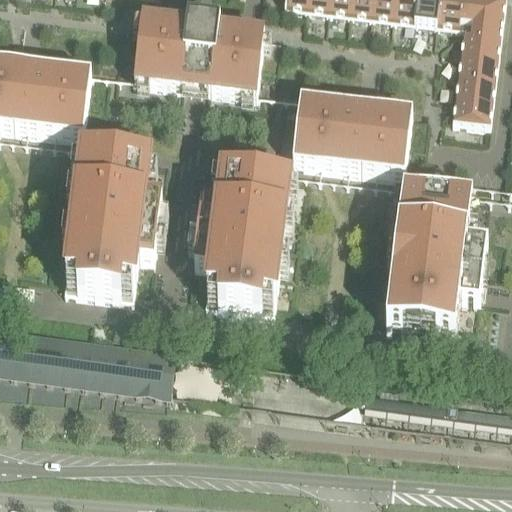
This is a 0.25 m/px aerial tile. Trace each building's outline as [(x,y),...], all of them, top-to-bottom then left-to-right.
[(286,0),(285,17),(306,20),(308,0),(286,0)] [(308,0),(306,20),(327,22),(329,0),(308,0)] [(329,0),(327,22),(348,25),(351,0),(329,0)] [(351,0),(348,25),(369,28),(372,0),(351,0)] [(372,0),(369,28),(390,30),(394,0),(372,0)] [(394,0),(390,30),(411,33),(415,0),(394,0)] [(415,0),(411,33),(433,35),(436,0),(415,0)] [(436,0),(433,35),(454,38),(458,0),(436,0)] [(462,0),(458,0),(454,38),(464,39),(463,46),(501,51),(506,6),(483,3),(464,0),(462,0)] [(143,31),(135,93),(184,99),(196,101),(208,102),(257,108),(265,46),(220,41),(221,35),(216,34),(205,33),(192,31),(188,31),(187,37),(143,31)] [(463,46),(460,68),(498,72),(501,51),(463,46)] [(460,68),(458,89),(496,94),(498,72),(460,68)] [(85,139),(90,96),(89,95),(88,97),(79,96),(80,86),(81,86),(82,84),(10,75),(0,74),(0,138),(74,148),(74,146),(72,146),(74,136),(84,137),(83,139),(85,139)] [(458,89),(455,111),(493,115),(496,94),(458,89)] [(455,111),(452,132),(490,137),(493,115),(455,111)] [(409,157),(411,135),(410,135),(410,136),(400,135),(401,125),(402,126),(403,124),(382,121),(311,113),(311,114),(312,114),(311,124),(301,123),(301,121),(300,121),(297,143),(294,165),(296,165),(296,164),(306,165),(305,175),(303,175),(303,176),(395,188),(395,186),(393,186),(395,176),(405,177),(404,178),(406,179),(409,157)] [(75,305),(123,311),(121,310),(123,299),(135,301),(135,302),(135,300),(136,298),(139,271),(153,273),(155,273),(156,260),(157,260),(157,259),(156,259),(155,259),(157,244),(157,245),(159,245),(159,244),(158,244),(162,211),(146,209),(151,170),(82,161),(82,162),(67,290),(66,292),(66,293),(67,293),(67,292),(79,294),(77,305),(75,305)] [(236,322),(264,326),(264,325),(262,325),(263,314),(275,315),(275,316),(276,316),(276,315),(291,191),(290,191),(222,182),(218,217),(202,215),(198,249),(197,248),(197,250),(198,250),(199,249),(199,250),(197,265),(197,264),(195,264),(195,265),(196,265),(194,278),(196,278),(210,280),(207,306),(207,308),(207,307),(219,308),(218,320),(216,319),(216,320),(236,322)] [(386,341),(406,344),(407,337),(436,341),(436,347),(455,350),(460,310),(480,313),(481,309),(488,251),(468,248),(473,209),(405,201),(403,201),(403,202),(388,329),(387,331),(386,341)] [(170,363),(152,361),(120,356),(111,355),(0,339),(0,384),(72,394),(79,395),(108,399),(115,400),(168,407),(168,408),(170,408),(171,405),(170,405),(176,366),(176,364),(170,363)] [(511,422),(359,402),(358,413),(511,434),(511,422)]
